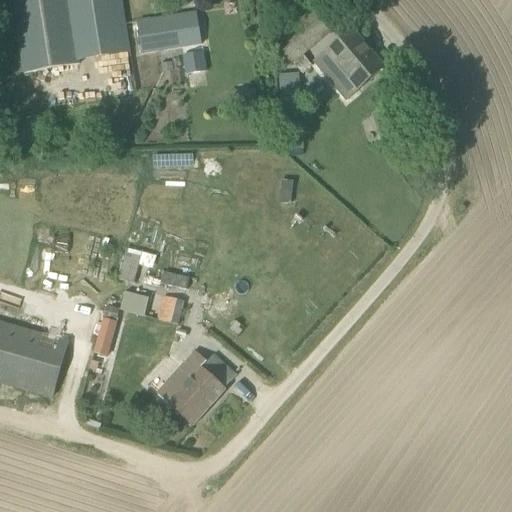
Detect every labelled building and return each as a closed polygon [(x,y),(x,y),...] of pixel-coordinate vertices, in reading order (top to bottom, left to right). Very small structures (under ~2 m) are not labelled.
[(11,0),(24,74),(79,65),(68,0),(11,0)] [(194,15),(179,17),(138,24),(142,55),(202,46),(196,14),(194,15)] [(295,27),(275,44),(292,64),(293,63),(304,54),(312,47),(295,27)] [(347,101),(383,70),(352,32),(327,53),(327,54),(316,64),(347,101)] [(203,54),(182,57),(184,75),(206,72),(203,54)] [(293,63),(302,74),(313,65),(304,54),(293,63)] [(408,140),(397,107),(375,114),(385,148),(408,140)] [(125,250),(117,281),(133,285),(142,254),(125,250)] [(160,285),(184,289),(186,278),(162,274),(160,285)] [(122,292),(118,312),(143,318),(147,298),(122,292)] [(162,298),(156,322),(178,327),(184,304),(162,298)] [(0,383),(52,399),(68,346),(68,344),(0,324),(0,383)] [(206,364),(194,353),(173,377),(174,378),(157,396),(193,428),(225,392),(226,392),(224,390),(236,378),(213,357),(206,364)]
